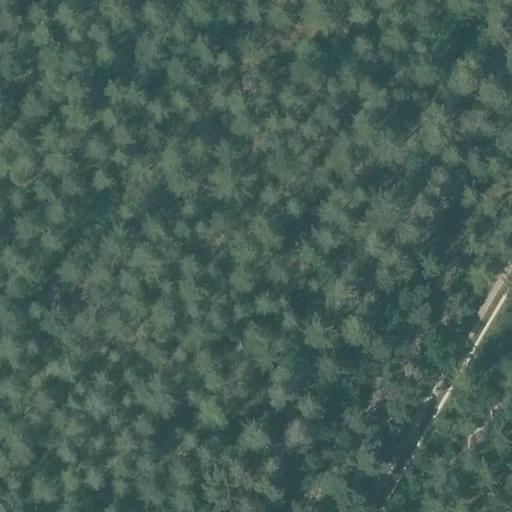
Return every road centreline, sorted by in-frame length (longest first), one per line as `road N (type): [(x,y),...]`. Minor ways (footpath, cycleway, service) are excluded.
road 1 (track): [(511,12),(225,511)]
road 2 (unknown): [(359,511),(511,253)]
